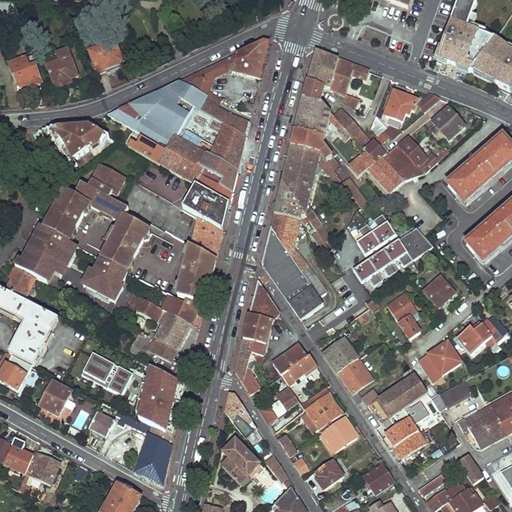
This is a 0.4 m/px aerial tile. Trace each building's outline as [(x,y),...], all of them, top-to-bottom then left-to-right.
[(388,0),(391,1),(391,2),(409,9),(412,0),(388,0)] [(472,74),(495,41),(485,37),(468,30),(473,16),(477,4),(466,0),(460,0),(439,59),(455,66),(472,74)] [(0,18),(20,19),(14,5),(0,4),(0,18)] [(473,16),(468,30),(485,37),(487,32),(474,28),(477,18),(473,16)] [(472,74),(508,91),(511,93),(511,52),(508,50),(509,49),(495,41),(472,74)] [(90,53),(99,77),(108,74),(107,71),(124,64),(116,43),(90,53)] [(227,74),(260,81),(263,72),(270,44),(264,43),(181,83),(208,96),(208,94),(212,82),(227,74)] [(48,68),(57,91),(72,86),(70,83),(78,80),(68,51),(57,55),(61,63),(48,68)] [(313,68),(309,82),(325,89),(331,91),(340,61),(317,52),(313,68)] [(9,67),(18,92),(30,88),(31,91),(43,87),(36,69),(30,72),(26,61),(9,67)] [(340,61),(331,91),(345,96),(345,103),(355,111),(359,100),(345,95),(351,77),(366,82),(369,72),(340,61)] [(306,91),(304,100),(321,104),(325,89),(309,82),(306,91)] [(161,146),(168,150),(176,138),(179,139),(189,119),(194,109),(200,112),(208,96),(181,83),(108,118),(161,146)] [(419,102),(395,93),(386,117),(404,124),(407,116),(411,117),(413,112),(415,113),(419,102)] [(246,137),(249,124),(219,109),(223,101),(208,94),(208,96),(200,112),(211,118),(246,137)] [(431,95),(419,105),(425,114),(442,100),(431,95)] [(300,117),(296,132),(325,140),(330,122),(338,131),(339,130),(344,135),(342,137),(363,158),(367,154),(366,153),(360,147),(354,140),(347,132),(334,118),(322,104),(321,104),(304,100),(300,117)] [(238,109),(252,113),(254,105),(242,101),(238,109)] [(189,119),(194,122),(200,112),(194,109),(189,119)] [(433,124),(435,126),(430,131),(439,142),(445,137),(450,143),(466,128),(449,109),(433,124)] [(347,132),(354,140),(362,132),(343,110),(339,114),(351,128),(347,132)] [(334,118),(347,132),(351,128),(339,114),(334,118)] [(377,117),(372,130),(375,133),(373,137),(378,140),(383,135),(387,131),(377,117)] [(199,150),(238,172),(242,155),(246,137),(211,118),(206,127),(212,130),(208,137),(219,143),(216,150),(204,142),(199,150)] [(92,128),(90,127),(39,131),(69,173),(79,166),(75,161),(91,149),(95,155),(98,153),(105,137),(102,134),(92,128)] [(69,173),(39,131),(36,134),(66,176),(69,173)] [(321,155),(327,163),(333,159),(339,155),(325,140),(296,132),(294,141),(292,148),(321,155)] [(362,132),(354,140),(360,147),(368,139),(362,132)] [(108,138),(105,137),(98,153),(102,150),(108,138)] [(168,150),(157,165),(186,181),(192,172),(201,177),(200,179),(206,182),(207,180),(233,193),(234,189),(238,172),(199,150),(179,139),(176,138),(168,150)] [(360,147),(366,153),(369,149),(367,146),(371,142),(368,139),(360,147)] [(511,148),(504,139),(449,187),(466,207),(511,167),(511,148)] [(128,148),(157,165),(168,150),(161,146),(157,152),(151,149),(153,146),(143,140),(137,147),(132,144),(128,148)] [(401,148),(426,176),(450,154),(448,151),(446,154),(444,152),(427,168),(425,165),(428,161),(410,140),(401,148)] [(385,161),(386,162),(388,160),(374,144),(369,149),(366,153),(367,154),(378,167),(385,161)] [(292,148),(283,184),(310,223),(317,232),(331,250),(337,245),(309,206),(319,166),(328,175),(357,211),(361,208),(343,185),(334,172),(327,163),(321,155),(292,148)] [(426,176),(401,148),(388,160),(386,162),(405,183),(426,176)] [(368,172),(391,196),(405,183),(386,162),(385,161),(378,167),(367,154),(363,158),(350,169),(359,180),(368,172)] [(339,168),(333,159),(327,163),(334,172),(339,168)] [(63,194),(44,231),(67,243),(81,215),(84,216),(89,207),(103,214),(102,216),(110,220),(111,218),(121,224),(100,260),(115,268),(126,274),(128,272),(125,270),(130,262),(131,262),(144,239),(143,239),(147,232),(150,234),(151,232),(126,217),(129,210),(112,200),(114,196),(116,197),(125,181),(100,168),(98,170),(101,171),(97,178),(95,177),(88,189),(81,185),(80,187),(76,194),(75,195),(79,197),(76,201),(63,194)] [(196,187),(230,206),(233,193),(207,180),(206,182),(200,179),(201,177),(192,172),(186,181),(196,187)] [(343,185),(361,208),(363,211),(366,208),(364,205),(366,203),(349,180),(343,185)] [(283,184),(275,216),(302,223),(305,227),(310,223),(283,184)] [(198,219),(224,234),(227,219),(230,206),(196,187),(182,211),(198,219)] [(511,207),(467,246),(484,266),(511,241),(511,207)] [(271,228),(295,263),(302,223),(275,216),(272,225),(271,228)] [(368,260),(398,240),(383,217),(367,228),(365,226),(351,235),(368,260)] [(224,234),(198,219),(191,247),(193,248),(217,262),(220,248),(224,234)] [(262,265),(301,322),(324,305),(295,263),(271,228),(267,247),(262,265)] [(60,280),(76,248),(67,243),(44,231),(27,264),(20,261),(15,270),(36,280),(48,287),(53,276),(60,280)] [(143,239),(144,239),(146,240),(147,239),(149,240),(152,235),(150,234),(147,232),(143,239)] [(312,237),(325,253),(331,250),(317,232),(312,237)] [(353,268),(359,283),(410,263),(404,247),(353,268)] [(211,285),(217,262),(193,248),(192,250),(189,250),(179,297),(181,297),(181,299),(187,301),(203,306),(205,307),(211,285)] [(115,268),(100,260),(94,273),(90,271),(88,275),(100,281),(101,280),(108,283),(110,279),(112,280),(114,275),(112,274),(115,268)] [(125,270),(128,272),(129,273),(133,267),(131,266),(132,264),(131,262),(130,262),(125,270)] [(100,281),(88,275),(82,286),(114,302),(122,287),(120,286),(126,274),(115,268),(112,274),(114,275),(112,280),(110,279),(108,283),(101,280),(100,281)] [(394,269),(385,274),(388,280),(397,275),(394,269)] [(6,293),(25,303),(36,280),(15,270),(10,280),(13,282),(6,293)] [(442,280),(426,293),(439,309),(455,295),(442,280)] [(258,282),(243,341),(255,345),(252,355),(256,361),(260,369),(273,321),(281,313),(259,282),(258,282)] [(14,347),(39,360),(59,320),(25,303),(6,293),(0,289),(0,311),(25,325),(14,347)] [(388,308),(411,341),(421,335),(410,317),(418,313),(406,296),(388,308)] [(164,312),(192,327),(203,306),(187,301),(185,304),(171,297),(164,312)] [(156,342),(178,353),(192,327),(164,312),(137,298),(131,309),(164,327),(156,342)] [(365,301),(341,317),(347,327),(358,319),(371,310),(365,301)] [(358,319),(363,326),(376,318),(371,310),(358,319)] [(495,316),(490,321),(504,337),(510,333),(495,316)] [(472,329),(459,340),(474,356),(487,344),(493,339),(497,344),(504,337),(490,321),(475,333),(472,329)] [(154,365),(175,375),(181,364),(174,360),(178,353),(156,342),(140,334),(134,346),(158,357),(154,365)] [(493,339),(487,344),(492,349),(497,344),(493,339)] [(323,354),(337,375),(358,361),(344,340),(323,354)] [(253,371),(256,361),(252,355),(255,345),(243,341),(235,374),(250,397),(261,390),(254,380),(257,378),(253,371)] [(441,371),(444,376),(463,364),(449,344),(431,356),(441,371)] [(130,352),(154,365),(158,357),(134,346),(130,352)] [(300,346),(272,366),(281,379),(308,358),(300,346)] [(34,368),(35,368),(39,360),(14,347),(10,355),(34,368)] [(0,365),(0,383),(19,395),(24,386),(33,390),(40,375),(33,370),(34,368),(10,355),(7,354),(0,365)] [(308,358),(281,379),(288,390),(290,389),(289,387),(317,366),(310,356),(308,358)] [(431,356),(422,362),(432,377),(441,371),(431,356)] [(83,377),(123,398),(132,380),(93,359),(83,377)] [(337,375),(355,400),(370,390),(366,385),(373,381),(359,361),(358,361),(337,375)] [(159,432),(173,439),(180,411),(177,410),(178,404),(182,405),(186,388),(173,381),(152,370),(149,383),(147,391),(158,394),(157,397),(146,394),(139,421),(142,422),(153,428),(159,432)] [(363,400),(380,426),(407,408),(417,401),(428,394),(412,371),(405,376),(407,379),(400,383),(402,386),(380,401),(374,392),(363,400)] [(441,371),(432,377),(435,382),(444,376),(441,371)] [(40,408),(59,417),(75,389),(62,383),(56,379),(40,408)] [(442,397),(445,402),(448,401),(452,407),(472,397),(465,385),(442,397)] [(319,404),(308,412),(320,430),(342,414),(330,396),(332,395),(327,388),(315,397),(319,404)] [(278,396),(287,410),(299,402),(290,389),(288,390),(278,396)] [(428,394),(417,401),(422,407),(432,401),(432,400),(428,394)] [(226,415),(244,438),(248,434),(250,436),(252,436),(258,431),(236,396),(231,395),(228,406),(226,415)] [(497,415),(483,423),(495,443),(511,433),(511,412),(510,410),(511,409),(511,396),(493,407),(497,415)] [(433,401),(440,412),(445,408),(446,408),(439,398),(433,401)] [(278,400),(260,412),(269,427),(287,413),(278,400)] [(287,413),(269,427),(275,435),(304,415),(304,410),(299,402),(287,410),(288,412),(287,413)] [(101,410),(121,420),(123,415),(103,405),(101,410)] [(380,426),(386,434),(384,436),(393,449),(418,433),(409,419),(412,418),(409,414),(410,412),(407,408),(380,426)] [(470,431),(481,450),(495,443),(483,423),(478,414),(467,421),(466,420),(459,424),(465,434),(470,431)] [(90,432),(107,441),(116,425),(98,415),(90,432)] [(117,427),(124,430),(126,427),(130,419),(123,415),(121,420),(117,427)] [(126,427),(149,438),(153,428),(142,422),(140,424),(130,419),(126,427)] [(346,420),(324,435),(336,453),(358,437),(346,420)] [(136,475),(164,489),(170,464),(175,440),(173,439),(159,432),(153,428),(149,438),(136,475)] [(418,433),(393,449),(401,461),(425,444),(430,441),(423,431),(419,434),(418,433)] [(0,471),(13,443),(0,437),(0,471)] [(279,443),(286,453),(293,448),(286,438),(279,443)] [(9,470),(25,478),(26,476),(34,459),(24,454),(26,446),(16,441),(7,462),(11,465),(9,470)] [(230,459),(223,468),(240,485),(259,466),(236,443),(225,454),(230,459)] [(26,476),(50,487),(61,465),(36,454),(34,459),(26,476)] [(263,460),(269,468),(278,462),(273,454),(263,460)] [(458,463),(474,485),(485,478),(469,455),(458,463)] [(269,468),(282,484),(289,479),(278,462),(269,468)] [(295,467),(302,479),(311,473),(302,462),(295,467)] [(313,475),(324,492),(343,478),(333,462),(313,475)] [(90,472),(82,467),(76,481),(84,486),(90,472)] [(363,479),(375,496),(393,485),(382,468),(363,479)] [(441,475),(418,491),(421,497),(445,481),(441,475)] [(285,485),(289,491),(290,491),(292,489),(294,488),(290,481),(285,485)] [(460,481),(427,505),(431,511),(435,511),(441,508),(453,500),(467,490),(460,481)] [(105,511),(134,511),(141,500),(119,488),(105,511)] [(453,500),(441,508),(443,511),(475,511),(482,507),(474,495),(471,497),(467,490),(453,500)] [(306,511),(295,494),(293,495),(290,491),(289,491),(272,510),(273,511),(306,511)] [(502,504),(498,497),(486,505),(491,511),(502,504)] [(355,500),(337,511),(354,511),(358,510),(360,508),(355,500)]
